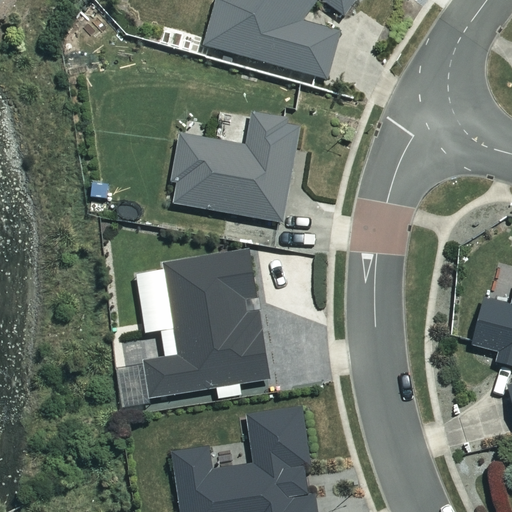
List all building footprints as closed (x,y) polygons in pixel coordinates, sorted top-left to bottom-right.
[(359,0),(223,0),(208,53),(330,88),(345,36),(307,25),(323,1),(347,18),(359,0)] [(304,130),(256,121),(251,152),(184,140),(172,206),(287,227),(304,130)] [(274,383),(259,258),(171,268),(172,275),(143,278),(150,338),(121,341),(125,366),(150,363),(155,400),(224,391),(226,403),(243,400),(241,387),(274,383)] [(511,307),(491,301),(478,350),(503,357),(500,366),(511,368),(511,307)] [(321,511),(311,415),(254,421),(259,469),(217,474),(214,452),(177,456),(183,511),(321,511)]
